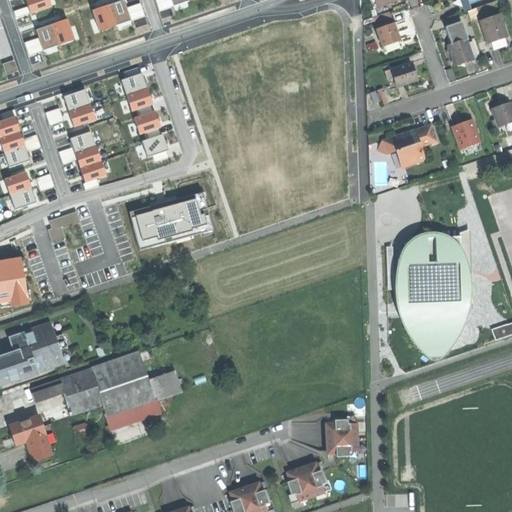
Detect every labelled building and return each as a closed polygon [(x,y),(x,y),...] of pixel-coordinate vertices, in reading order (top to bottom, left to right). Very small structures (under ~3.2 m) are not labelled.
[(48,3),(46,0),(24,0),(28,9),(48,3)] [(128,17),(121,0),(110,0),(90,7),(97,28),(128,17)] [(469,0),(461,0),(465,10),(472,8),(469,0)] [(481,22),(488,44),(498,40),(508,37),(501,15),(481,22)] [(72,36),(65,16),(34,27),(41,47),(72,36)] [(377,29),(383,46),(385,46),(401,40),(398,32),(395,23),(377,29)] [(403,47),(401,40),(385,46),(387,52),(403,47)] [(448,46),(455,66),(464,62),(473,60),(467,40),(448,46)] [(386,73),(392,90),(418,81),(415,72),(412,63),(386,73)] [(169,147),(141,67),(116,75),(144,155),(169,147)] [(95,118),(83,84),(60,92),(71,126),(95,118)] [(371,93),(374,103),(379,102),(376,92),(371,93)] [(492,109),(498,127),(511,122),(511,108),(511,106),(510,103),(501,106),(492,109)] [(29,158),(13,110),(0,114),(0,147),(6,165),(29,158)] [(462,124),(452,128),(461,150),(481,142),(473,120),(462,124)] [(438,141),(432,125),(416,131),(415,130),(401,135),(382,142),(378,150),(387,155),(396,152),(401,150),(407,167),(427,160),(422,147),(438,141)] [(104,173),(88,127),(66,134),(82,181),(104,173)] [(402,169),(407,167),(401,150),(396,152),(402,169)] [(35,199),(23,166),(0,173),(0,175),(11,207),(35,199)] [(212,226),(200,186),(125,207),(136,247),(212,226)] [(429,355),(438,361),(444,356),(452,347),(461,333),(470,318),(474,295),(472,272),(467,254),(460,242),(445,232),(431,231),(418,235),(404,246),(398,261),(395,281),(396,299),(402,321),(415,341),(429,355)] [(26,298),(17,251),(0,253),(0,296),(7,296),(8,302),(26,298)] [(511,323),(492,330),(496,341),(511,335),(511,323)] [(0,385),(66,364),(53,324),(24,334),(29,347),(19,351),(0,357),(0,385)] [(14,337),(19,351),(29,347),(24,334),(14,337)] [(140,353),(93,369),(106,404),(110,416),(145,404),(156,400),(151,383),(140,353)] [(75,415),(106,404),(93,369),(91,361),(61,372),(63,379),(68,392),(75,415)] [(178,374),(151,383),(156,400),(184,391),(178,374)] [(39,402),(68,392),(63,379),(34,389),(39,402)] [(160,410),(156,400),(145,404),(148,414),(160,410)] [(113,426),(148,414),(145,404),(110,416),(113,426)] [(40,417),(11,426),(15,436),(18,446),(27,443),(29,442),(31,451),(35,450),(38,460),(53,455),(40,417)] [(327,420),(329,458),(363,457),(359,417),(327,420)] [(33,462),(38,460),(35,450),(31,451),(29,442),(27,443),(33,462)] [(322,462),(286,475),(297,505),(332,493),(322,462)] [(265,481),(226,494),(232,511),(273,511),(276,511),(265,481)]
